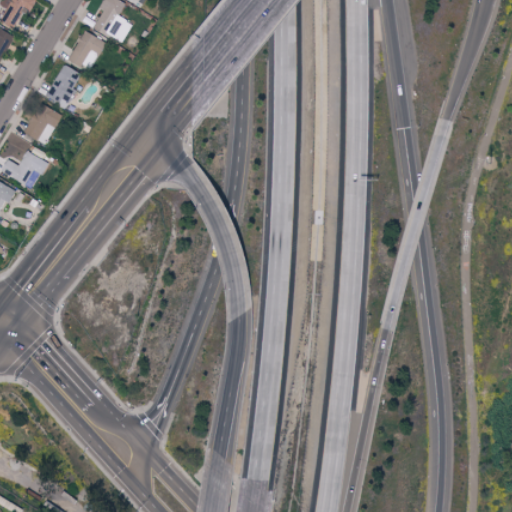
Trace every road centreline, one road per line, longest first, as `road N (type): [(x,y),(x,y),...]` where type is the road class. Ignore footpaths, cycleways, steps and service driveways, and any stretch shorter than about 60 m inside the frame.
road 1 (motorway): [(329,511),(358,310),(363,0)]
road 2 (motorway): [(284,0),(280,304),(258,487)]
road 3 (motorway): [(437,511),(437,365),(406,128)]
road 4 (motorway): [(236,203),(168,408),(129,445)]
road 5 (motorway): [(391,328),(450,117)]
road 6 (motorway): [(249,0),(236,203)]
road 7 (motorway): [(352,511),(391,328)]
road 8 (motorway): [(182,163),(229,242),(241,312)]
road 9 (motorway): [(241,312),(225,462)]
road 10 (motorway): [(406,128),(386,0)]
road 11 (residential): [(0,109),(67,0)]
road 12 (primary): [(92,408),(4,318)]
road 13 (motorway): [(450,117),(490,0)]
